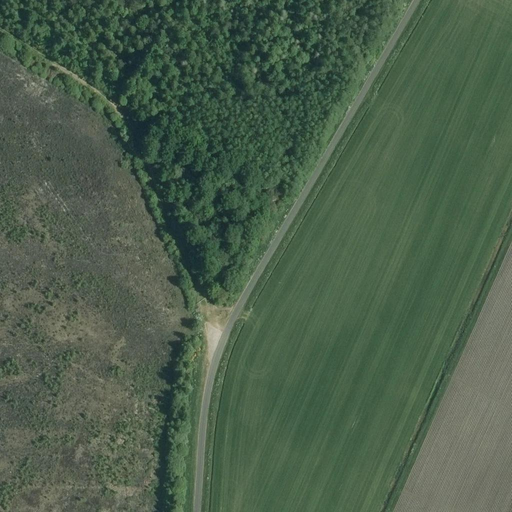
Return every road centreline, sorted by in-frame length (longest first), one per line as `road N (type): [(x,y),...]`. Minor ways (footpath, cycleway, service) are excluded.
road 1 (unclassified): [(196,511),(206,397),(222,340),(417,0)]
road 2 (track): [(0,29),(109,99),(124,119),(222,340)]
